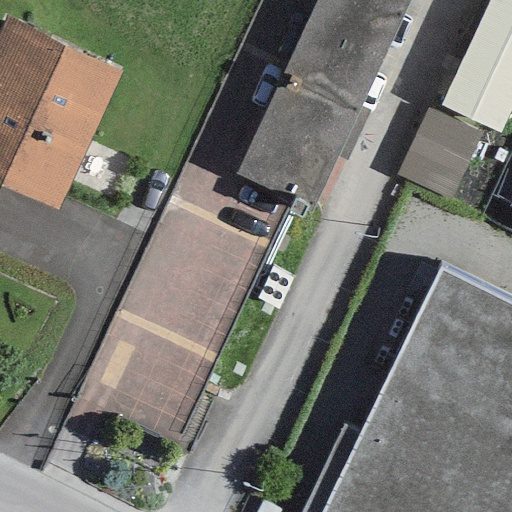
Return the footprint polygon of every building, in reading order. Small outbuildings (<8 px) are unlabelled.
[(409,0),(314,0),(235,172),(312,209),(409,0)] [(511,103),(511,0),(489,0),(441,105),(499,132),(511,103)] [(121,72),(6,16),(0,28),(0,182),(1,183),(57,211),(121,72)] [(480,135),(426,110),(395,175),(449,201),(480,135)] [(274,250),(169,200),(71,397),(177,446),(274,250)] [(511,511),(511,308),(438,272),(319,511),(511,511)]
